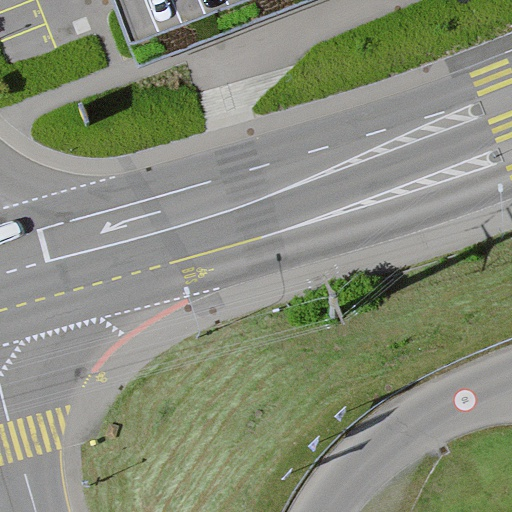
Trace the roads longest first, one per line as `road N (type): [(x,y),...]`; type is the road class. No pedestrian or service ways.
road 1 (secondary): [(0,297),(511,135)]
road 2 (unclassified): [(0,368),(40,511)]
